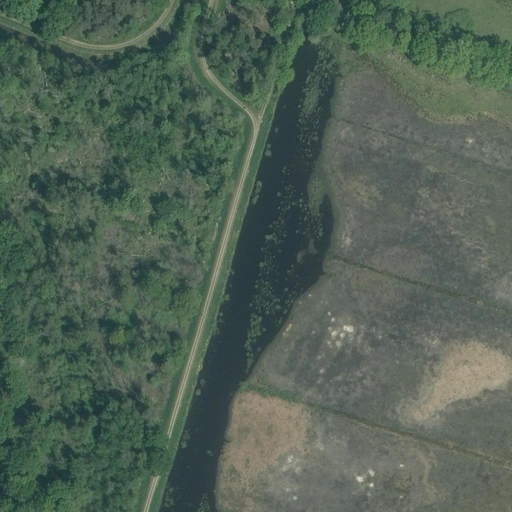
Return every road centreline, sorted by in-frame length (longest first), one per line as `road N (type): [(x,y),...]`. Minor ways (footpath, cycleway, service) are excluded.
road 1 (track): [(295,2),(147,511)]
road 2 (track): [(511,66),(313,7)]
